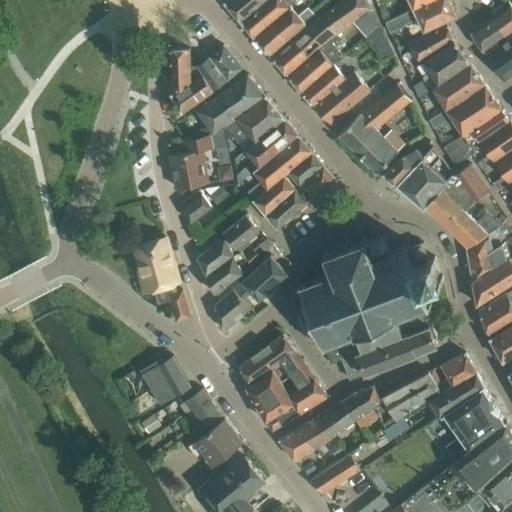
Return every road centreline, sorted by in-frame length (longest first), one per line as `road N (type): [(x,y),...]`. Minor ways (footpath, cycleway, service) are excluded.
road 1 (residential): [(223,351),(156,160),(153,9)]
road 2 (residential): [(367,214),(353,178),(205,0)]
road 3 (unclassified): [(65,255),(119,83),(122,9)]
road 4 (residential): [(474,336),(447,247),(423,220),(367,214)]
road 5 (residential): [(209,367),(65,255)]
road 6 (residential): [(343,393),(474,336)]
road 7 (residential): [(287,306),(304,259),(338,223),(367,214)]
